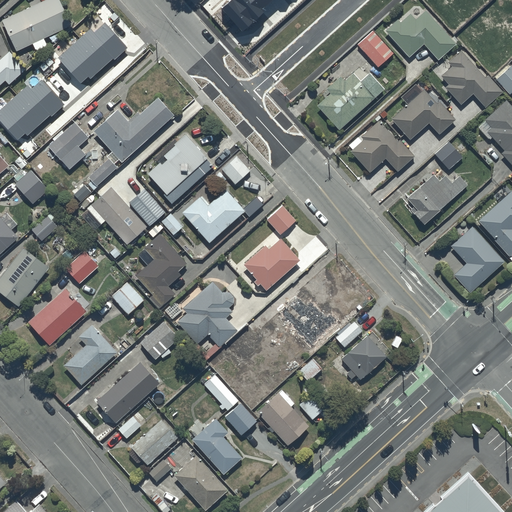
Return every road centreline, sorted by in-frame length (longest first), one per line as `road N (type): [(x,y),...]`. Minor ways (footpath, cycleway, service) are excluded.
road 1 (tertiary): [(476,354),(242,100)]
road 2 (secondary): [(303,511),(476,354)]
road 3 (residential): [(112,511),(0,382)]
road 4 (residential): [(353,0),(242,100)]
road 5 (tertiary): [(242,100),(152,0)]
